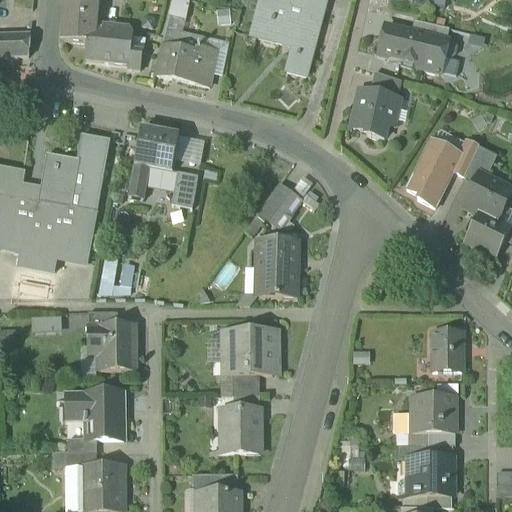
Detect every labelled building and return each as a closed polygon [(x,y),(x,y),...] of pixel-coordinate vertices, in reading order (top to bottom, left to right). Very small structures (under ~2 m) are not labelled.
[(66,0),(63,47),(86,49),(94,29),(96,0),(66,0)] [(286,76),(305,81),(327,0),(306,0),(302,14),(293,12),(261,3),(251,40),(281,49),(282,46),(293,49),(293,51),(286,76)] [(296,0),(293,12),(302,14),(306,0),(296,0)] [(391,0),(390,6),(428,13),(430,0),(391,0)] [(166,26),(183,30),(187,10),(172,4),(166,26)] [(411,36),(447,45),(449,33),(414,25),(411,36)] [(128,33),(94,29),(86,49),(85,64),(127,69),(131,73),(140,74),(142,58),(131,56),(133,39),(128,33)] [(440,78),(444,60),(448,45),(447,45),(411,36),(386,30),(379,59),(414,68),(417,72),(437,77),(437,78),(439,78),(439,77),(440,78)] [(0,39),(0,61),(28,61),(30,39),(0,39)] [(453,46),(448,45),(444,60),(450,61),(455,58),(456,51),(453,46)] [(184,46),(182,54),(198,58),(192,87),(208,91),(215,56),(199,52),(200,49),(184,46)] [(156,79),(192,87),(198,58),(182,54),(163,50),(156,79)] [(446,79),(458,79),(459,64),(447,64),(446,79)] [(369,97),(397,103),(401,86),(374,77),(369,97)] [(366,139),(384,143),(387,129),(393,131),(399,104),(397,103),(369,97),(363,95),(359,112),(356,111),(351,132),(367,136),(366,139)] [(149,172),(172,176),(174,165),(179,141),(141,134),(134,169),(149,172)] [(110,145),(81,140),(76,164),(79,165),(70,211),(97,216),(110,145)] [(179,141),(174,165),(200,170),(204,146),(179,141)] [(417,203),(435,211),(453,175),(461,159),(459,157),(431,143),(406,193),(418,199),(417,203)] [(453,175),(464,180),(478,150),(466,144),(459,157),(461,159),(453,175)] [(497,159),(478,150),(464,180),(475,186),(479,177),(487,181),(497,159)] [(46,159),(40,191),(38,205),(0,197),(0,251),(20,255),(17,269),(54,276),(57,262),(87,267),(97,216),(70,211),(79,165),(76,164),(46,159)] [(128,201),(143,203),(145,191),(149,172),(134,169),(128,201)] [(0,197),(38,205),(40,191),(23,188),(25,175),(0,170),(0,197)] [(145,191),(173,196),(177,177),(172,176),(149,172),(145,191)] [(177,176),(177,177),(173,196),(171,209),(192,213),(198,180),(177,176)] [(462,211),(478,219),(479,216),(498,225),(511,196),(511,193),(487,181),(479,177),(475,186),(462,211)] [(258,218),(272,228),(293,199),(280,188),(258,218)] [(510,231),(498,225),(479,216),(478,219),(465,246),(496,261),(504,245),(511,231),(510,231)] [(261,298),(255,297),(255,300),(275,302),(275,303),(297,302),(298,273),(294,273),(295,262),(298,262),(299,246),(257,244),(256,274),(262,274),(261,298)] [(104,261),(100,296),(130,299),(133,275),(130,275),(128,283),(116,282),(118,263),(104,261)] [(243,300),(255,300),(255,297),(255,278),(243,278),(243,300)] [(87,329),(117,329),(117,317),(87,317),(87,329)] [(63,334),(62,320),(32,322),(33,336),(63,334)] [(98,375),(135,374),(135,329),(117,329),(87,329),(88,352),(98,351),(98,375)] [(229,365),(230,380),(232,380),(259,380),(272,379),(272,359),(278,359),(277,335),(247,336),(247,341),(222,342),(222,365),(229,365)] [(432,376),(463,376),(463,336),(432,336),(432,376)] [(215,366),(222,365),(222,342),(210,342),(210,365),(215,366)] [(220,381),(230,380),(229,365),(222,365),(215,366),(216,381),(220,381)] [(220,392),(233,392),(232,380),(230,380),(220,381),(220,392)] [(233,392),(233,401),(259,400),(259,380),(232,380),(233,392)] [(233,392),(220,392),(220,401),(233,401),(233,392)] [(96,445),(124,444),(123,399),(67,399),(67,424),(85,424),(85,444),(85,445),(96,445)] [(259,414),(259,400),(233,401),(233,414),(259,414)] [(455,438),(456,400),(412,400),(412,438),(428,438),(455,438)] [(226,458),(260,458),(260,438),(255,438),(255,415),(259,415),(259,414),(233,414),(221,414),(221,440),(226,440),(226,456),(221,456),(221,458),(226,458)] [(428,438),(428,450),(452,450),(455,450),(455,438),(428,438)] [(67,444),(67,457),(96,457),(96,445),(85,445),(85,444),(67,444)] [(452,462),(452,450),(428,450),(417,450),(417,462),(452,462)] [(96,470),(96,457),(67,457),(67,471),(81,471),(81,470),(96,470)] [(416,500),(452,500),(452,462),(417,462),(408,462),(408,483),(416,483),(416,500)] [(81,471),(81,476),(81,511),(123,511),(123,470),(96,470),(81,470),(81,471)] [(65,511),(81,511),(81,476),(65,476),(65,511)] [(496,501),(509,501),(509,477),(496,477),(496,501)] [(197,497),(239,497),(239,478),(193,479),(193,497),(197,497)] [(197,511),(239,511),(239,497),(197,497),(197,511)]
